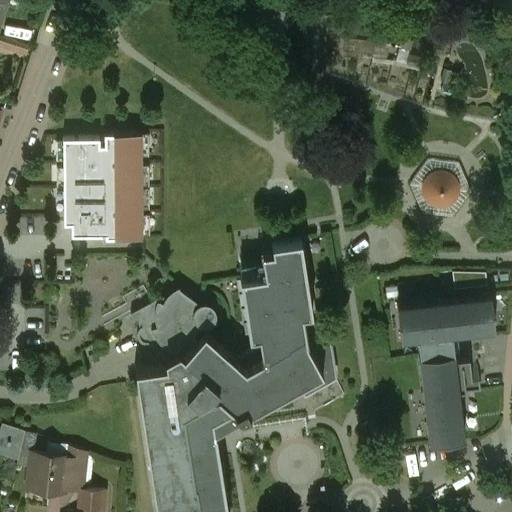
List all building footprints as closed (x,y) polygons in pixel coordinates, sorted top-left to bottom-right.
[(358,52),(390,53),(390,39),(359,38),(358,52)] [(100,137),(63,137),(64,223),(71,223),(71,234),(106,233),(106,237),(115,237),(114,133),(105,133),(105,144),(100,144),(100,137)] [(143,208),(142,133),(114,133),(115,237),(143,236),(143,208)] [(450,174),(433,173),(423,186),(430,201),(447,203),(457,190),(450,174)] [(195,339),(182,353),(166,362),(149,365),(134,367),(156,505),(184,501),(186,511),(230,511),(229,503),(225,503),(225,499),(228,498),(227,489),(223,489),(223,485),(226,484),(224,475),(221,475),(220,471),(224,470),(222,460),(219,461),(214,429),(213,429),(213,428),(240,413),(241,414),(295,384),(305,392),(334,376),(329,342),(303,319),(302,312),(310,311),(310,307),(313,307),(312,297),(308,297),(308,293),(311,292),(310,283),(306,283),(303,265),(307,264),(305,254),(302,255),(301,250),(305,250),(303,240),(300,240),(299,237),(271,242),(272,249),(261,251),(262,257),(264,272),(240,275),(240,279),(237,279),(239,289),(242,289),(243,293),(239,294),(241,303),(244,303),(245,307),(241,308),(243,317),(246,317),(247,321),(244,322),(245,332),(249,331),(249,334),(258,333),(259,343),(235,357),(203,329),(195,339)] [(486,271),(453,271),(454,287),(487,283),(486,271)] [(199,302),(177,287),(170,291),(165,298),(162,295),(122,317),(128,329),(129,328),(149,365),(166,362),(182,353),(195,339),(191,336),(201,324),(204,324),(207,324),(209,323),(210,322),(212,321),(214,319),(215,316),(215,314),(215,312),(215,309),(214,306),(212,304),(210,303),(207,301),(204,301),(201,301),(199,302)] [(491,292),(397,303),(401,338),(417,337),(452,333),(495,328),(491,292)] [(452,333),(417,337),(419,355),(454,351),(452,333)] [(419,355),(429,441),(464,437),(455,351),(454,351),(419,355)] [(25,429),(2,422),(0,429),(0,452),(18,458),(21,444),(25,429)] [(87,450),(67,443),(65,454),(67,454),(64,487),(79,488),(83,488),(87,450)] [(65,454),(31,450),(27,486),(63,490),(64,487),(67,454),(65,454)] [(83,488),(79,488),(77,511),(104,511),(105,501),(112,501),(113,490),(83,488)]
